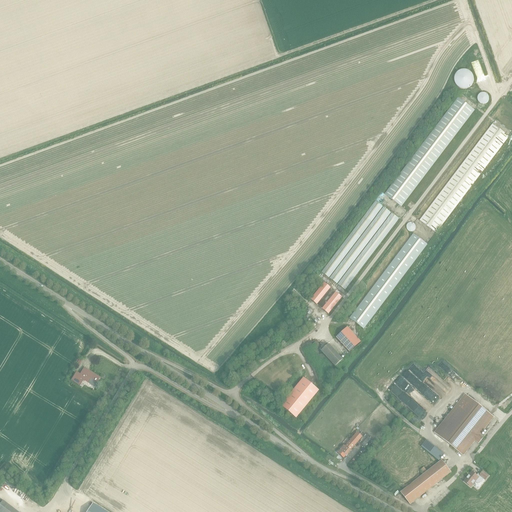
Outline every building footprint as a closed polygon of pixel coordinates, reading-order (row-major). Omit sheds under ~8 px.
[(477,72),(483,70),(480,58),(473,60),(477,72)] [(491,101),(491,92),(481,91),(480,100),(491,101)] [(385,194),(401,207),(474,110),(458,98),(385,194)] [(420,221),(436,233),(509,137),(493,125),(420,221)] [(382,206),(376,201),(322,273),(328,278),(382,206)] [(392,213),(338,285),(345,290),(399,219),(392,213)] [(349,318),(363,329),(427,245),(413,234),(349,318)] [(310,300),(328,314),(341,298),(323,284),(310,300)] [(347,327),(336,337),(349,352),(361,342),(347,327)] [(321,351),(335,366),(342,359),(328,344),(321,351)] [(256,360),(259,364),(277,352),(273,348),(256,360)] [(447,368),(451,365),(444,359),(441,362),(447,368)] [(430,364),(426,369),(433,376),(434,376),(447,389),(451,384),(430,364)] [(80,375),(76,373),(77,372),(76,372),(71,380),(80,386),(84,380),(87,382),(88,382),(92,385),(93,385),(95,381),(96,381),(97,380),(96,379),(98,377),(98,376),(97,377),(94,375),(89,372),(88,372),(87,371),(87,370),(84,368),(80,375)] [(280,406),(295,418),(318,391),(303,378),(280,406)] [(434,433),(463,456),(462,455),(474,440),(478,444),(483,438),(479,434),(493,417),(493,418),(494,418),(465,395),(435,433),(434,433)] [(341,451),(346,456),(350,451),(350,450),(361,437),(362,436),(357,432),(345,446),(341,451)] [(421,447),(438,461),(444,454),(426,440),(421,447)] [(444,478),(451,472),(442,460),(435,466),(400,493),(410,505),(444,478)] [(464,482),(471,487),(475,482),(476,483),(477,483),(478,483),(479,483),(480,482),(481,481),(481,482),(483,479),(485,481),(489,476),(483,472),(479,476),(478,474),(477,476),(472,472),(464,482)] [(0,505),(0,511),(17,511),(3,501),(0,505)]
